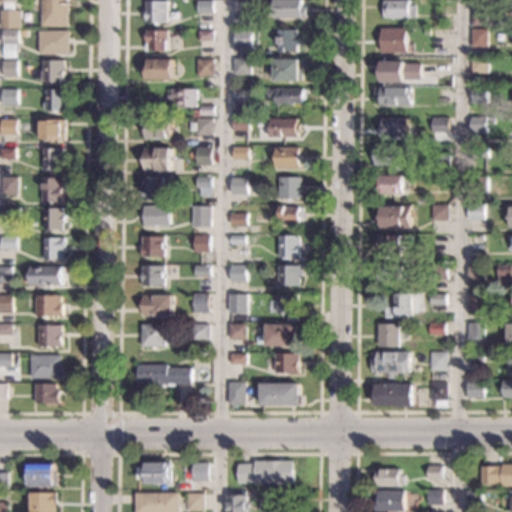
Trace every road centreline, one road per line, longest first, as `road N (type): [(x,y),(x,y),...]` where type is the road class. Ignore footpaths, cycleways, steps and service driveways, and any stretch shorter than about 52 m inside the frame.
road 1 (residential): [(100,511),(109,0)]
road 2 (residential): [(339,511),(344,0)]
road 3 (tertiary): [(511,432),(0,436)]
